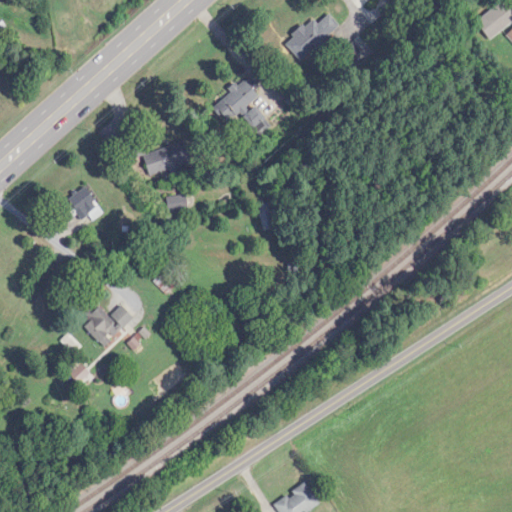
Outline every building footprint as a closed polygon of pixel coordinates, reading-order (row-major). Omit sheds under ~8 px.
[(511,24),(511,0),(508,0),(477,20),(489,38),(511,24)] [(315,19),(286,45),(302,62),(341,26),(330,14),(319,24),(315,19)] [(213,108),(225,123),(240,111),(259,134),(270,125),(250,101),(263,91),(251,76),(213,108)] [(144,153),(141,139),(126,143),(130,159),(145,155),(150,175),(170,170),(171,175),(185,172),(183,165),(190,164),(185,144),(144,153)] [(93,223),(106,212),(84,188),(66,204),(83,223),(89,218),(93,223)] [(167,197),(169,212),(189,210),(187,195),(167,197)] [(264,231),(278,228),(273,202),(258,205),(264,231)] [(106,347),(135,318),(123,306),(111,318),(98,304),(80,322),(106,347)] [(275,505),(279,511),(309,511),(322,503),(306,482),(275,505)]
